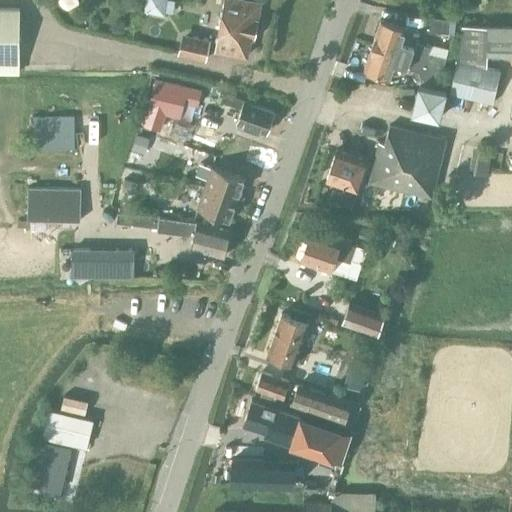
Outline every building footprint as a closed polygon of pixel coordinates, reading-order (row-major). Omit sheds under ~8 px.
[(146,0),(144,10),(164,14),(165,0),(146,0)] [(223,0),(214,49),(247,55),(251,37),(254,38),(261,1),(253,0),(223,0)] [(0,62),(19,63),(20,8),(0,7),(0,62)] [(429,29),(454,32),(455,19),(431,16),(431,17),(429,29)] [(381,19),(372,43),(410,56),(410,54),(425,59),(427,52),(446,57),(447,51),(429,46),(415,41),(418,31),(381,19)] [(462,21),(459,61),(457,60),(449,93),(492,103),(500,71),(487,68),(487,53),(511,54),(511,26),(483,26),(484,22),(462,21)] [(178,53),(205,59),(210,39),(188,34),(181,39),(178,53)] [(410,56),(372,43),(364,68),(388,76),(393,62),(406,66),(419,71),(422,82),(437,84),(441,73),(446,57),(427,52),(425,59),(410,54),(410,56)] [(155,77),(147,108),(180,116),(184,101),(197,104),(201,88),(155,77)] [(411,112),(439,119),(446,92),(418,85),(411,112)] [(236,122),(266,132),(273,111),(244,101),(245,99),(227,93),(225,101),(241,107),(236,122)] [(199,128),(217,134),(220,135),(230,108),(209,100),(199,128)] [(32,115),(33,149),(75,148),(75,114),(32,115)] [(369,180),(369,181),(381,184),(379,192),(389,194),(391,186),(432,196),(445,139),(389,125),(385,141),(379,140),(374,162),(369,180)] [(131,149),(144,153),(149,138),(135,134),(131,149)] [(469,171),(474,172),(487,174),(491,150),(474,147),(469,171)] [(336,149),(326,179),(358,190),(362,178),(369,180),(374,162),(336,149)] [(205,186),(238,198),(245,177),(212,165),(205,186)] [(139,173),(124,169),(119,190),(133,193),(139,173)] [(28,220),(81,221),(82,188),(29,186),(28,220)] [(205,186),(197,207),(230,219),(238,198),(205,186)] [(116,222),(157,227),(156,230),(193,235),(190,247),(224,256),(230,230),(196,221),(196,222),(158,217),(158,215),(138,213),(138,214),(117,212),(116,222)] [(299,259),(330,269),(335,256),(359,264),(362,256),(353,253),(356,244),(309,228),(299,259)] [(397,235),(393,248),(405,252),(409,239),(397,235)] [(136,269),(157,271),(159,247),(138,245),(136,269)] [(72,277),(134,278),(134,249),(72,249),(72,277)] [(389,315),(349,300),(341,322),(381,336),(389,315)] [(268,351),(267,354),(295,363),(311,315),(291,309),(289,315),(281,312),(268,351)] [(352,360),(347,384),(363,387),(368,363),(352,360)] [(289,380),(261,371),(255,388),(262,390),(259,397),(278,403),(280,396),(283,397),(289,380)] [(349,401),(298,383),(292,402),(323,413),(322,417),(332,420),(333,416),(343,420),(349,401)] [(58,407),(82,413),(86,399),(62,392),(58,407)] [(350,431),(252,398),(243,423),(266,430),(264,434),(341,459),(350,431)] [(42,435),(86,446),(93,419),(49,408),(42,435)] [(78,448),(49,440),(37,488),(66,495),(78,448)] [(294,459),(233,457),(232,482),(292,485),(294,459)] [(213,511),(375,511),(376,495),(345,494),(345,503),(303,502),(302,511),(238,511),(214,511),(213,511)]
